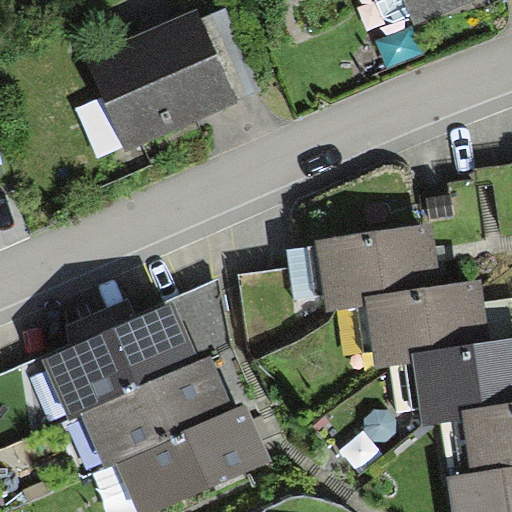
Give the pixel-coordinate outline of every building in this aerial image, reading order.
[(395,0),(404,23),(466,0),(395,0)] [(192,30),(94,69),(123,141),(221,101),(192,30)] [(427,233),(321,247),(329,308),(435,294),(427,233)] [(476,292),(370,306),(377,366),(484,353),(476,292)] [(167,327),(53,380),(76,430),(190,376),(167,327)] [(511,356),(415,368),(422,428),(511,417),(511,356)] [(200,371),(85,427),(110,478),(225,423),(200,371)] [(511,511),(511,419),(462,424),(469,491),(457,491),(458,511),(511,511)] [(235,420),(121,475),(139,511),(173,511),(259,471),(235,420)]
